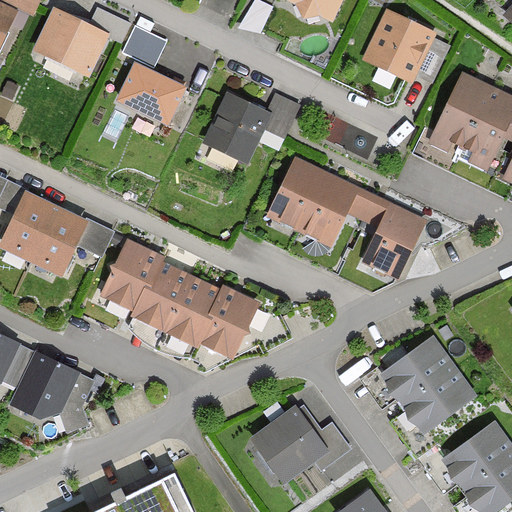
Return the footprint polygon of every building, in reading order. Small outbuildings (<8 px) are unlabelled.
[(51,0),(6,0),(4,5),(0,3),(0,62),(4,64),(26,17),(40,24),(51,0)] [(229,13),(234,0),(201,0),(201,1),(229,13)] [(262,30),(273,3),(266,0),(252,0),(243,23),(262,30)] [(354,0),(291,0),(288,5),(343,28),(354,0)] [(109,34),(54,8),(34,50),(89,76),(109,34)] [(440,34),(391,14),(370,66),(420,86),(440,34)] [(127,50),(161,59),(168,33),(134,24),(127,50)] [(187,87),(134,62),(116,101),(169,126),(187,87)] [(511,100),(466,80),(436,148),(499,175),(510,149),(511,149),(511,176),(510,182),(511,183),(511,100)] [(269,113),(228,95),(206,147),(254,167),(267,134),(291,144),(305,111),(275,99),(269,113)] [(436,227),(300,163),(273,221),(344,254),(361,220),(385,232),(370,265),(409,283),(436,227)] [(0,199),(8,183),(0,178),(0,199)] [(100,227),(33,195),(6,252),(73,284),(100,227)] [(170,267),(172,262),(135,245),(111,299),(143,313),(139,322),(210,353),(212,347),(246,362),(271,305),(233,288),(231,294),(170,267)] [(103,383),(0,338),(0,396),(6,399),(10,389),(24,395),(19,406),(65,426),(71,413),(87,419),(103,383)] [(389,377),(436,440),(486,403),(439,340),(389,377)] [(337,457),(303,414),(265,445),(299,488),(337,457)] [(454,463),(492,511),(511,511),(511,438),(502,426),(454,463)] [(85,496),(173,459),(165,441),(77,479),(85,496)] [(117,508),(109,511),(193,511),(179,480),(117,508)] [(390,511),(370,487),(339,511),(390,511)]
